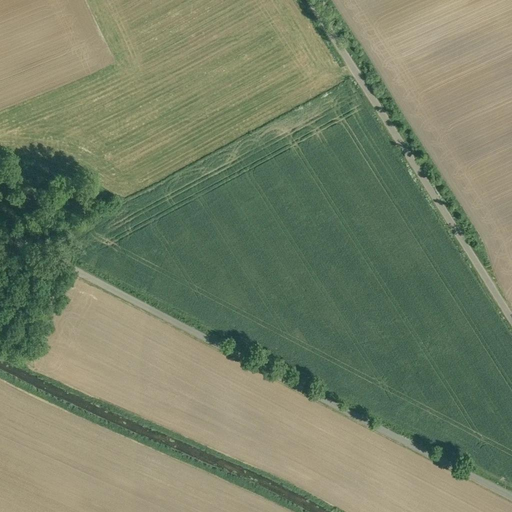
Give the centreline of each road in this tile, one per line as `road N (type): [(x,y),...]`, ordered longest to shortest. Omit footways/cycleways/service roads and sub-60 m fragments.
road 1 (unclassified): [(511,497),(0,232)]
road 2 (unclassified): [(310,0),(511,319)]
